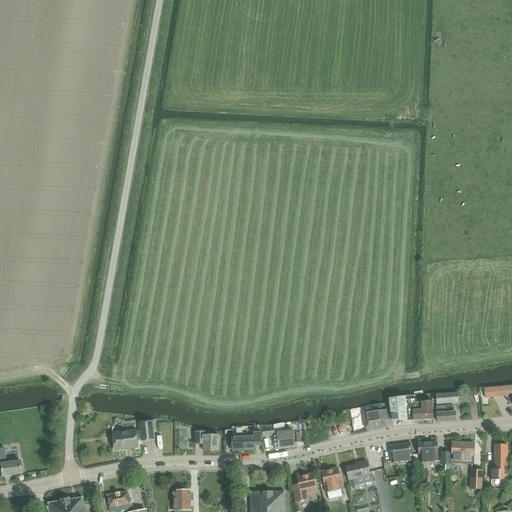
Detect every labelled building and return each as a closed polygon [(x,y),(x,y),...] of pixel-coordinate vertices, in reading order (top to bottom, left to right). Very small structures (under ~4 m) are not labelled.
[(511,386),(485,389),(486,398),(511,395),(511,386)] [(437,404),(458,403),(457,394),(436,395),(437,404)] [(389,398),(390,402),(391,411),(392,421),(414,421),(414,418),(418,417),(418,420),(434,419),(432,402),(417,402),(416,399),(414,399),(413,396),(389,398)] [(438,422),(456,421),(455,412),(453,412),(452,406),(437,407),(438,422)] [(383,411),(364,414),(366,428),(385,425),(384,420),(383,411)] [(153,430),(155,430),(154,422),(140,423),(141,431),(137,431),(113,433),(115,449),(124,448),(124,449),(139,448),(138,440),(142,439),(142,441),(154,440),(153,430)] [(325,425),(325,437),(340,436),(339,424),(325,425)] [(263,438),(275,436),(274,427),(262,429),(263,438)] [(255,444),(261,443),(261,431),(255,431),(255,435),(232,436),(232,451),(255,451),(255,444)] [(292,431),(291,431),(277,433),(280,449),(295,447),(292,431)] [(204,451),(219,451),(219,435),(206,435),(206,432),(195,432),(195,444),(204,444),(204,451)] [(420,462),(438,461),(436,442),(419,443),(420,462)] [(451,463),(474,465),(475,444),(452,442),(451,463)] [(392,464),(413,461),(411,443),(389,446),(392,464)] [(492,480),(508,480),(509,445),(496,445),(495,470),(492,470),(492,480)] [(0,466),(1,467),(3,477),(23,474),(21,461),(7,463),(7,459),(5,448),(0,448),(0,466)] [(442,466),(451,465),(450,453),(442,453),(442,466)] [(359,465),(346,468),(351,489),(356,488),(355,485),(372,481),(367,462),(359,463),(359,465)] [(338,468),(322,472),(327,493),(328,493),(342,490),(338,468)] [(471,490),(482,491),(483,471),(472,471),(471,490)] [(295,491),(293,491),(296,503),(297,503),(308,500),(307,495),(317,493),(316,489),(316,488),(313,474),(296,478),(299,490),(298,490),(295,491)] [(177,493),(174,493),(174,511),(176,511),(191,511),(191,492),(188,492),(188,490),(177,490),(177,493)] [(121,511),(133,510),(132,503),(131,503),(129,492),(107,496),(109,511),(121,511)] [(285,493),(251,493),(251,511),(285,511),(286,511),(288,511),(288,506),(286,506),(285,493)] [(352,506),(361,505),(360,497),(351,498),(352,506)] [(85,511),(84,498),(70,500),(69,499),(61,500),(60,502),(49,503),(49,505),(47,507),(48,511),(85,511)]
